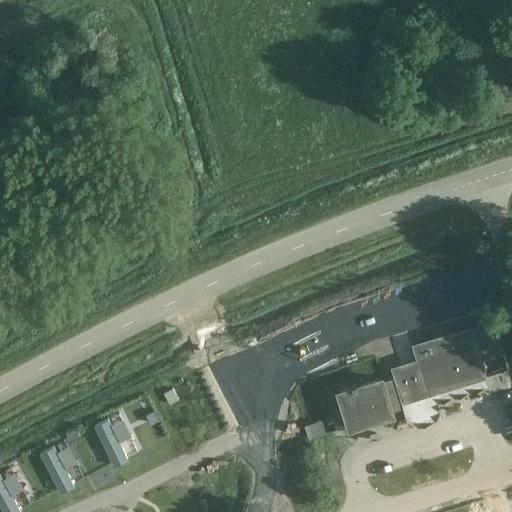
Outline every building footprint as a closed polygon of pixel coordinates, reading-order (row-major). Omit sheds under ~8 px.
[(484,378),(469,329),(415,345),(420,361),(394,369),(398,379),(383,383),(381,378),(359,385),(358,383),(354,384),(355,386),(339,391),(350,426),(392,413),(390,407),(405,403),(409,418),(417,421),(433,416),(437,409),(432,394),(484,378)] [(355,364),(326,365),(326,381),(356,380),(355,364)] [(173,389),(163,393),(169,404),(178,399),(173,389)] [(155,409),(145,414),(150,423),(160,419),(155,409)] [(95,425),(116,466),(130,459),(108,418),(95,425)] [(75,429),(64,435),(68,442),(79,437),(75,429)] [(40,452),(61,493),(75,486),(54,445),(40,452)] [(0,505),(3,511),(18,511),(0,473),(0,505)]
